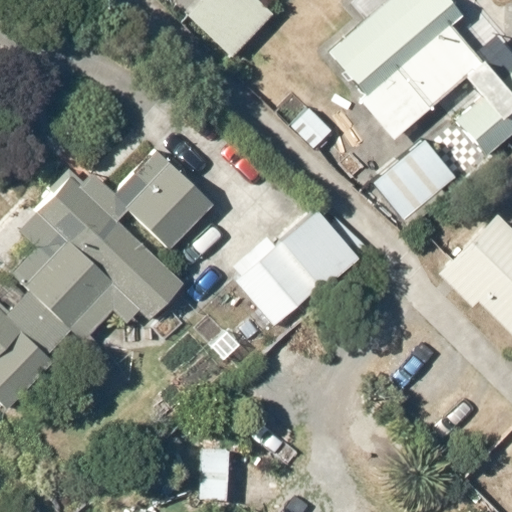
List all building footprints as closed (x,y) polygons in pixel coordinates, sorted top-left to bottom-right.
[(271,7),(262,0),(194,0),(182,15),(230,55),(271,7)] [(487,43),(450,0),(384,0),(331,45),(364,84),(357,99),(384,130),(487,43)] [(472,100),(453,116),(481,149),(511,122),(511,74),(503,82),(485,60),(459,71),(472,100)] [(372,175),(397,211),(455,173),(430,136),(372,175)] [(194,204),(148,166),(119,201),(88,176),(82,183),(65,169),(15,229),(37,247),(12,277),(88,339),(114,308),(128,320),(139,307),(151,316),(183,278),(115,222),(130,204),(168,235),(194,204)] [(511,220),(496,204),(426,273),(470,318),(479,309),(511,343),(511,220)] [(356,255),(313,207),(232,279),(275,327),(356,255)] [(0,399),(6,405),(49,358),(0,312),(0,399)] [(226,457),(200,456),(198,497),(224,499),(226,457)]
